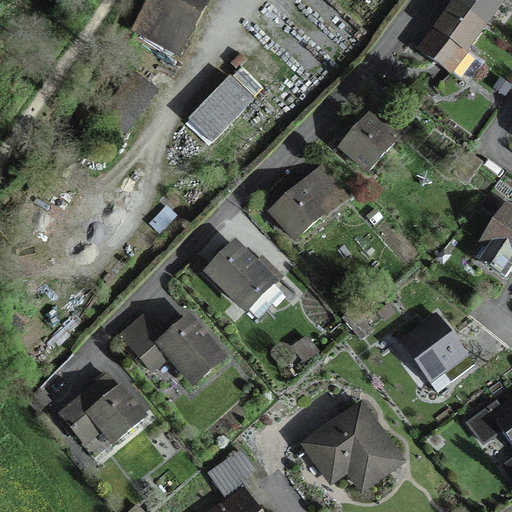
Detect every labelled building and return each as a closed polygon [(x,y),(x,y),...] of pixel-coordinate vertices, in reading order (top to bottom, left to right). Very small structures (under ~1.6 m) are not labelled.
[(181,54),(209,0),(155,0),(139,32),(181,54)] [(511,0),(458,0),(454,5),(484,27),(502,3),(508,7),(511,0)] [(484,27),(454,5),(420,52),(450,74),(484,27)] [(230,77),(189,120),(213,143),(254,100),(230,77)] [(132,142),(162,97),(133,78),(103,123),(132,142)] [(394,143),(380,131),(392,117),(379,105),(341,148),(368,173),(394,143)] [(125,152),(46,225),(91,274),(146,224),(155,234),(180,212),(125,152)] [(266,207),(271,213),(296,240),(338,202),(331,194),(338,188),(321,169),(281,204),(276,198),(266,207)] [(511,268),(511,213),(506,209),(483,242),(490,247),(480,262),(505,279),(511,268)] [(247,309),(272,284),(274,286),(281,278),(268,266),(261,273),(234,246),(208,272),(247,309)] [(162,342),(152,329),(126,351),(134,361),(139,357),(152,373),(171,357),(195,385),(223,361),(188,320),(162,342)] [(461,355),(435,320),(407,341),(434,377),(442,372),(451,383),(474,366),(464,353),(461,355)] [(143,420),(107,377),(60,416),(61,417),(60,417),(83,445),(102,429),(115,444),(143,420)] [(511,404),(500,414),(494,406),(469,425),(483,445),(508,426),(511,432),(511,404)] [(360,409),(307,448),(326,474),(343,462),(362,488),(398,462),(360,409)] [(230,491),(216,473),(215,474),(200,487),(214,504),(230,491)]
